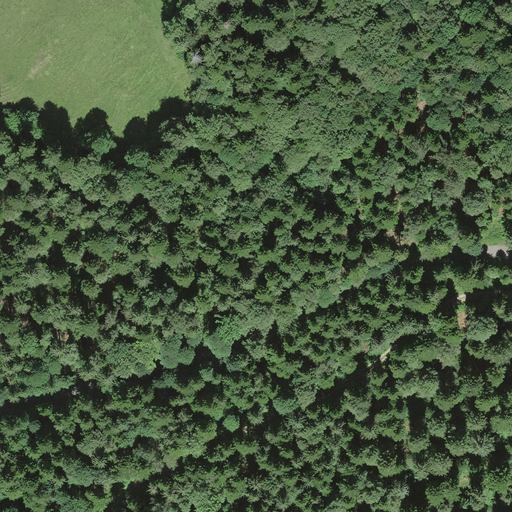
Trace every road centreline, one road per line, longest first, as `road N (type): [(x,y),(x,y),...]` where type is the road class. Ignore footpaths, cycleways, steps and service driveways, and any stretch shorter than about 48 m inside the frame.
road 1 (unclassified): [(0,414),(190,362),(424,258),(511,257)]
road 2 (track): [(511,290),(461,297),(429,314),(322,396),(174,460),(99,511)]
